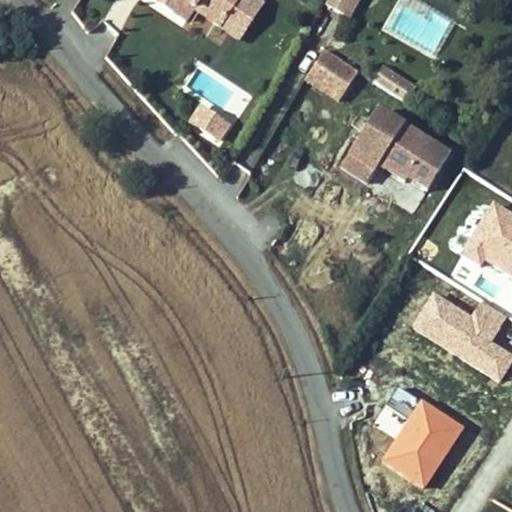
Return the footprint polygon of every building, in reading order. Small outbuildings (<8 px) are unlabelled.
[(237,41),(263,0),(262,0),(145,0),(218,46),(226,34),(237,41)] [(347,19),(358,0),(328,0),(325,6),(347,19)] [(339,103),(358,73),(325,51),(305,80),(339,103)] [(390,94),(399,80),(382,69),(373,83),(390,94)] [(406,105),(415,90),(399,80),(390,94),(406,105)] [(184,123),(217,144),(230,125),(197,103),(184,123)] [(449,157),(376,112),(369,124),(368,125),(375,129),(368,141),(363,138),(360,138),(358,140),(340,169),(366,185),(378,167),(404,184),(407,179),(426,192),(449,157)] [(368,141),(375,129),(368,125),(369,124),(363,120),(352,136),(358,140),(360,138),(363,138),(368,141)] [(240,189),(246,169),(231,164),(225,184),(240,189)] [(413,214),(426,192),(407,179),(404,184),(378,167),(366,185),(413,214)]
